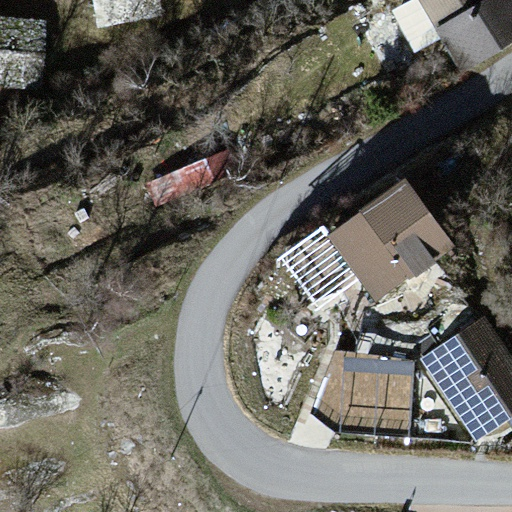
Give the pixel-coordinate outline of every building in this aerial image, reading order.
[(154,0),(98,0),(102,18),(156,9),(154,0)] [(511,0),(411,0),(455,77),(511,44),(511,0)] [(39,26),(0,21),(0,78),(33,83),(39,26)] [(403,182),(327,237),(376,305),(453,249),(403,182)] [(511,365),(483,322),(427,359),(478,437),(511,414),(511,365)] [(413,358),(346,354),(341,427),(408,432),(413,358)]
